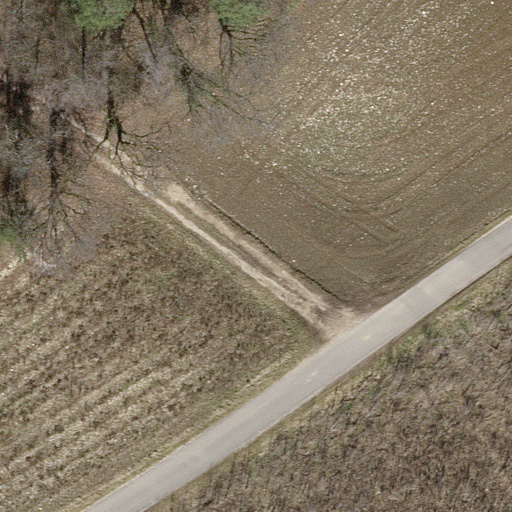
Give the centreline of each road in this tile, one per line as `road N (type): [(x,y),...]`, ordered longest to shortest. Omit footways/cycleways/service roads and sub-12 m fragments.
road 1 (unclassified): [(106,511),(511,249)]
road 2 (track): [(0,95),(375,341)]
